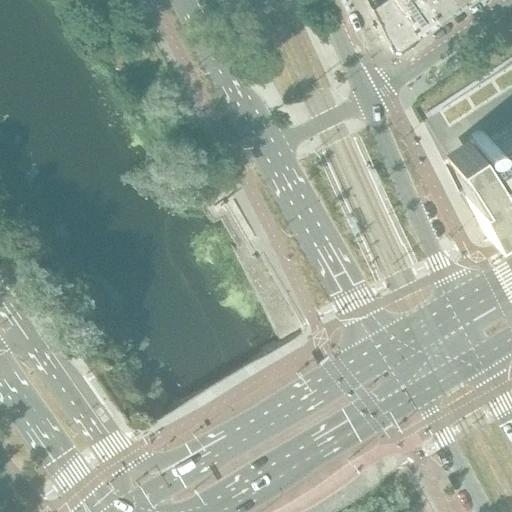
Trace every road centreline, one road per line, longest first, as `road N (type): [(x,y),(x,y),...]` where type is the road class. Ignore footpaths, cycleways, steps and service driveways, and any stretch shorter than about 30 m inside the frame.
road 1 (secondary): [(387,356),(140,502)]
road 2 (residential): [(264,151),(387,356)]
road 3 (residential): [(460,315),(366,100)]
road 4 (secondary): [(219,511),(417,396)]
road 5 (secondary): [(140,502),(121,461),(29,339)]
road 6 (residential): [(366,100),(511,3)]
road 7 (unclassified): [(184,0),(264,151)]
road 8 (secondary): [(2,372),(93,511)]
road 9 (tertiary): [(417,396),(481,511)]
